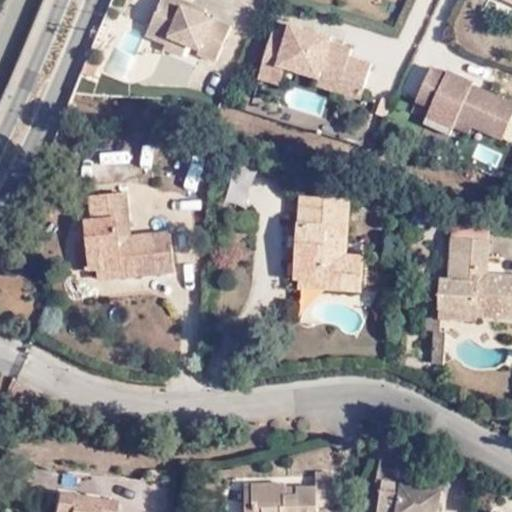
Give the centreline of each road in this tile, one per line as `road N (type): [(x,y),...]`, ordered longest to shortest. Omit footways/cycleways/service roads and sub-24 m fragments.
road 1 (secondary): [(0,208),(34,147),(93,0)]
road 2 (secondary): [(59,0),(0,142)]
